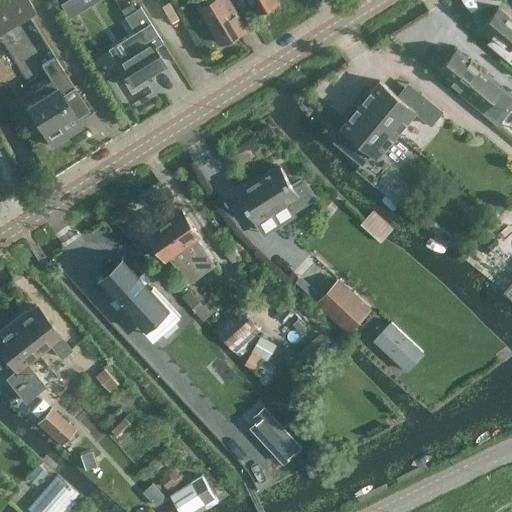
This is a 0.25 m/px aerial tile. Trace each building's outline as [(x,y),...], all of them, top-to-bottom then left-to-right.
[(28,0),(0,0),(0,34),(36,13),(28,0)] [(60,0),(67,15),(104,0),(60,0)] [(206,0),(199,5),(222,45),(225,43),(229,44),(232,43),(234,41),(234,37),(247,29),(229,0),(206,0)] [(252,0),(260,13),(278,3),(276,0),(252,0)] [(480,24),(493,35),(497,38),(492,45),(511,61),(511,17),(497,5),(480,24)] [(144,41),(115,59),(132,86),(164,65),(153,48),(162,42),(139,6),(124,17),(134,33),(137,31),(144,41)] [(511,94),(456,48),(439,69),(485,107),(497,117),(498,117),(504,109),(506,111),(510,107),(508,105),(511,100),(511,94)] [(25,105),(52,146),(82,127),(73,113),(86,105),(78,93),(65,101),(61,95),(74,87),(55,56),(41,65),(50,80),(33,90),(37,97),(25,105)] [(369,87),(358,101),(397,133),(415,111),(431,125),(443,111),(421,93),(411,106),(380,80),(372,89),(369,87)] [(397,133),(358,101),(346,115),(349,117),(341,126),(354,137),(344,149),(362,164),(372,152),(378,157),(397,133)] [(26,166),(37,159),(12,119),(1,125),(26,166)] [(236,190),(254,218),(285,199),(290,207),(312,193),(301,177),(291,183),(279,163),(236,190)] [(182,209),(165,221),(202,273),(215,264),(196,237),(200,235),(182,209)] [(373,211),(364,221),(361,224),(380,242),(393,228),(373,211)] [(202,273),(165,221),(148,233),(166,259),(170,256),(188,282),(202,273)] [(101,276),(100,277),(147,330),(171,308),(123,256),(122,257),(126,261),(105,280),(101,276)] [(340,280),(319,303),(348,330),(369,308),(340,280)] [(26,309),(12,320),(38,353),(50,344),(60,357),(70,349),(36,305),(27,311),(26,309)] [(241,308),(217,330),(237,352),(261,331),(241,308)] [(297,319),(293,323),(302,333),(306,328),(297,319)] [(38,353),(12,320),(0,329),(0,350),(15,370),(6,377),(24,401),(35,392),(32,389),(41,382),(26,363),(38,353)] [(407,369),(423,351),(391,321),(375,339),(407,369)] [(320,332),(299,352),(308,362),(329,342),(320,332)] [(261,336),(253,352),(268,360),(276,344),(261,336)] [(251,353),(245,365),(256,371),(262,359),(251,353)] [(105,366),(96,375),(110,391),(120,382),(105,366)] [(302,445),(260,401),(242,417),(284,462),(302,445)] [(37,422),(61,444),(75,429),(51,407),(37,422)] [(153,501),(164,493),(131,450),(121,458),(153,501)] [(37,463),(26,476),(35,484),(47,471),(37,463)] [(62,511),(79,493),(56,474),(26,508),(31,511),(62,511)] [(208,508),(208,507),(218,501),(202,474),(170,494),(181,511),(191,511),(205,504),(208,508)]
